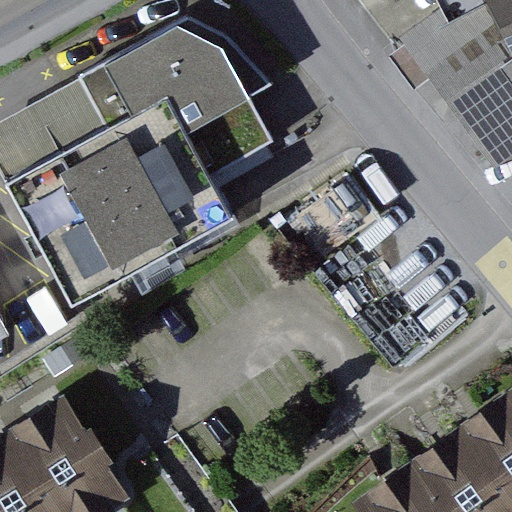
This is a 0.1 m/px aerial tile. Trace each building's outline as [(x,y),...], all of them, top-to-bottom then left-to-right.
[(390,0),(400,16),(427,0),(390,0)] [(511,0),(466,0),(420,33),(509,156),(511,153),(511,0)] [(0,127),(0,170),(77,313),(260,214),(237,172),(284,147),(257,98),(279,86),(234,43),(197,22),(0,127)] [(511,511),(511,401),(367,504),(373,511),(511,511)] [(70,407),(0,451),(0,511),(110,511),(129,501),(70,407)]
